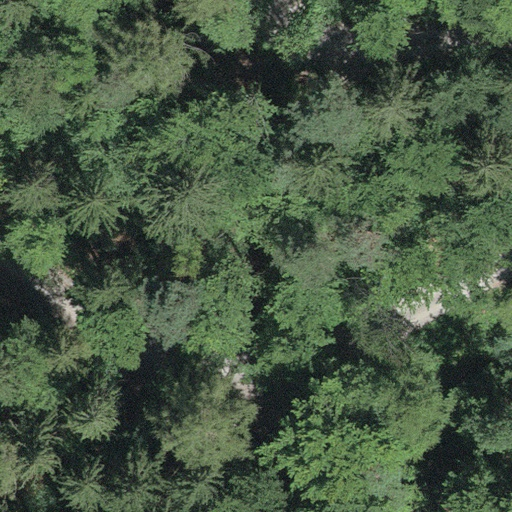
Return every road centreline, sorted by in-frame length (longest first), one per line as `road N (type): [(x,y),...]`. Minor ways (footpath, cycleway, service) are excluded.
road 1 (track): [(511,266),(343,347),(242,373),(122,334),(0,247)]
road 2 (track): [(511,22),(341,48),(276,0)]
